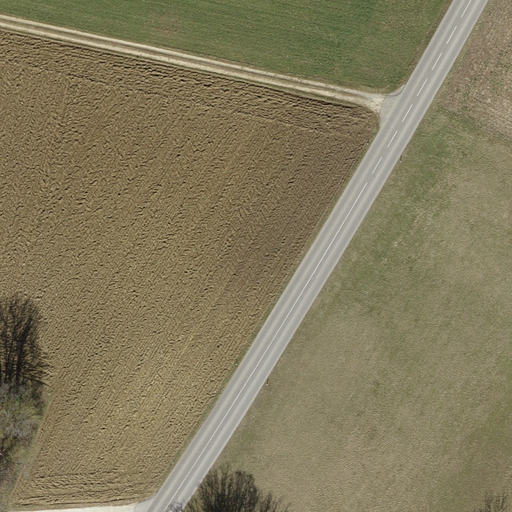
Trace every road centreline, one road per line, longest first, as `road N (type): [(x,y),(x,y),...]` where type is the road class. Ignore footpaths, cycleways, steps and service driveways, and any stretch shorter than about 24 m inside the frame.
road 1 (tertiary): [(165,511),(471,0)]
road 2 (track): [(410,109),(0,19)]
